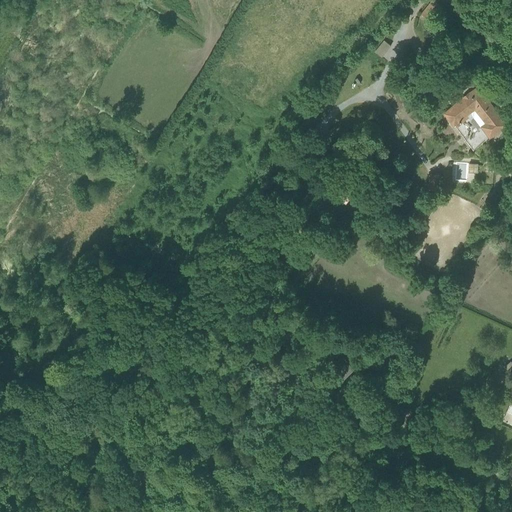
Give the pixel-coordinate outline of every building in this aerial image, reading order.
[(434,0),(432,0),(432,2),(424,12),(422,14),(430,20),(442,5),(434,0)] [(444,97),(451,106),(443,112),(454,126),(456,124),(458,127),(474,149),(489,138),(490,139),(507,125),(478,86),(461,98),(455,89),(444,97)] [(346,205),(363,181),(349,171),(332,194),(346,205)] [(429,191),(440,191),(441,174),(429,174),(429,191)] [(286,317),(291,311),(285,306),(280,312),(286,317)] [(329,345),(331,341),(323,339),(322,341),(315,336),(317,334),(312,329),(312,330),(309,327),(303,332),(306,335),(311,341),(307,349),(328,362),(342,377),(353,366),(341,352),(340,353),(335,350),(336,349),(329,345)]
